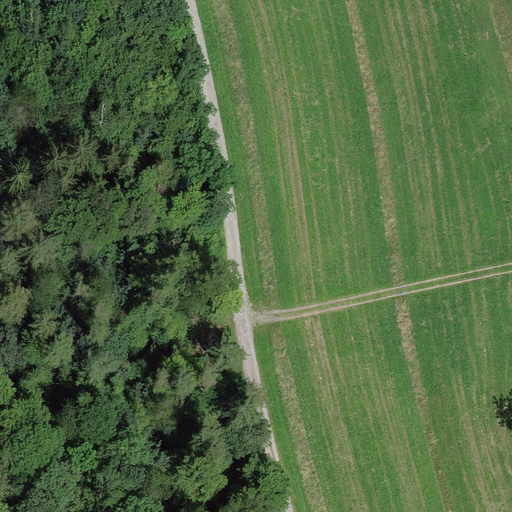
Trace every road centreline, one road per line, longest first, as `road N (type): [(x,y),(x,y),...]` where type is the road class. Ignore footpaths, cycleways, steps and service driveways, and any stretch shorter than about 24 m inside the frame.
road 1 (track): [(184,0),(249,318)]
road 2 (track): [(249,318),(511,264)]
road 3 (track): [(249,318),(288,511)]
